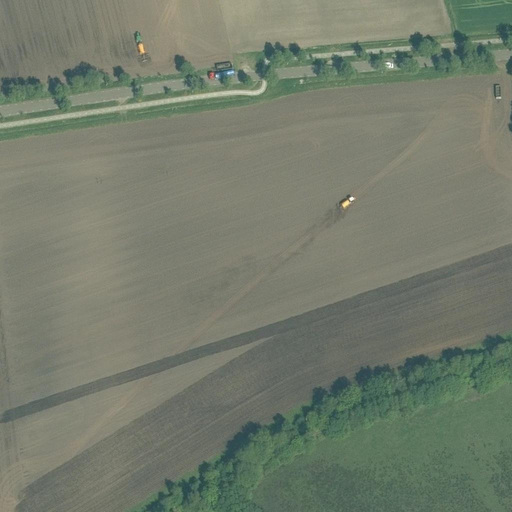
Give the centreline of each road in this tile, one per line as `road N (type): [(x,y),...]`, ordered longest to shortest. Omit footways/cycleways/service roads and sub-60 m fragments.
road 1 (tertiary): [(511,55),(160,87),(0,112)]
road 2 (track): [(176,511),(303,431),(511,361)]
